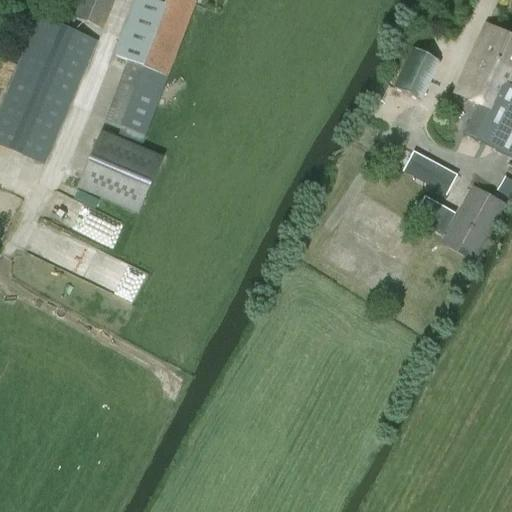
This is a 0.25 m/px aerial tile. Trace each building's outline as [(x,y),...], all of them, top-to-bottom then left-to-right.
[(65,0),(59,18),(74,24),(76,20),(101,30),(112,0),(65,0)] [(166,0),(164,6),(146,0),(136,0),(116,58),(127,62),(105,121),(145,137),(160,98),(165,86),(195,2),(190,0),(166,0)] [(0,145),(44,165),(96,43),(39,19),(0,109),(0,145)] [(511,38),(486,25),(474,52),(511,70),(511,38)] [(403,45),(383,84),(419,102),(439,62),(403,45)] [(511,70),(474,52),(454,94),(479,106),(465,136),(511,159),(511,70)] [(139,215),(163,158),(101,132),(77,189),(139,215)] [(446,196),(457,177),(401,146),(391,166),(446,196)] [(474,263),(506,206),(473,187),(441,245),(474,263)] [(442,236),(454,214),(425,198),(412,220),(442,236)] [(93,240),(110,248),(120,226),(102,219),(93,240)] [(43,225),(29,253),(134,303),(147,276),(62,236),(63,234),(43,225)]
